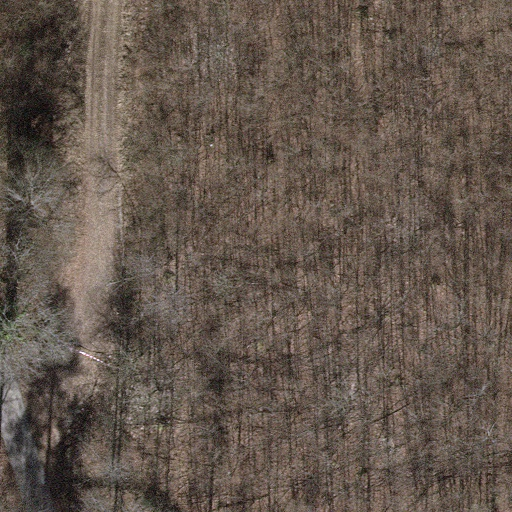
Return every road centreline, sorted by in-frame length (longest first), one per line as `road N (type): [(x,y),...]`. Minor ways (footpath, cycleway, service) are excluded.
road 1 (track): [(41,463),(109,339),(108,105),(122,0)]
road 2 (track): [(56,511),(0,306)]
